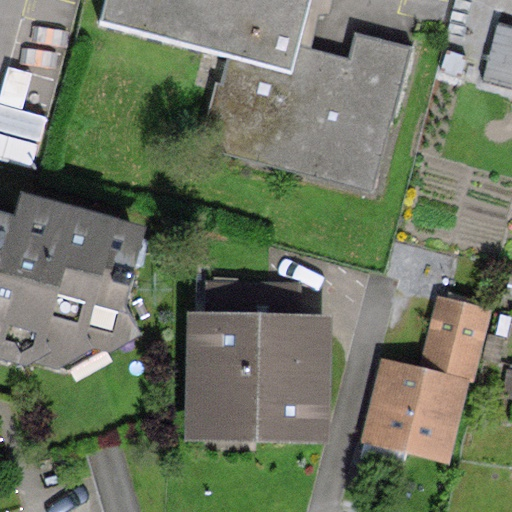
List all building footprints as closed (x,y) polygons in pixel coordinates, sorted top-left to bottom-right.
[(227,58),(218,91),(237,96),(225,146),(342,176),(345,166),(371,172),(384,122),(392,124),(411,48),(354,34),(343,76),(294,63),(309,0),(106,0),(100,26),(227,58)] [(0,345),(11,349),(18,361),(38,349),(62,356),(99,335),(115,340),(136,328),(125,308),(134,275),(125,273),(134,237),(23,206),(18,226),(0,220),(0,345)] [(200,328),(198,425),(315,428),(317,330),(235,329),(236,289),(210,288),(209,328),(200,328)] [(473,369),(487,313),(439,301),(425,358),(473,369)] [(447,458),(464,385),(382,366),(364,438),(447,458)]
